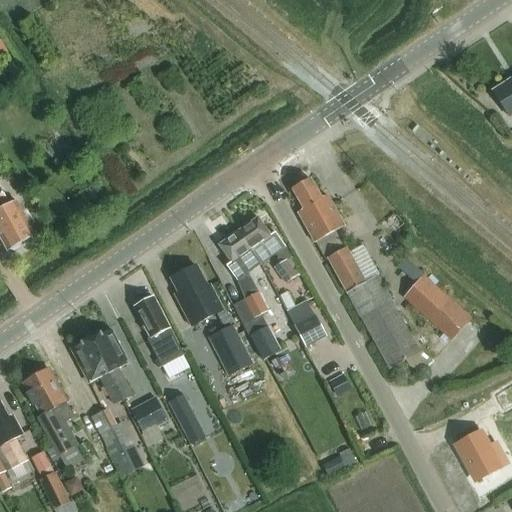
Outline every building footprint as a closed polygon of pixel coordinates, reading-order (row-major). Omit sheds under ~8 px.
[(511,79),(493,91),(508,117),(511,114),(511,79)] [(315,244),(316,243),(327,263),(330,262),(389,370),(419,353),(358,243),(344,251),(334,234),(345,228),(328,197),(322,200),(310,180),(292,190),(303,210),(298,213),(315,244)] [(0,240),(6,251),(34,236),(16,202),(0,210),(0,204),(7,201),(0,188),(0,240)] [(284,247),(283,246),(275,233),(271,236),(259,218),(239,232),(260,264),(284,247)] [(247,273),(260,264),(239,232),(219,246),(231,263),(226,266),(237,281),(247,273)] [(281,264),(275,268),(285,284),(298,277),(302,274),(286,249),(276,256),(281,264)] [(451,343),(472,320),(405,260),(397,269),(416,285),(403,300),(451,343)] [(216,314),(223,311),(210,286),(207,288),(196,267),(171,280),(179,295),(176,297),(192,327),(216,314)] [(247,273),(237,281),(244,300),(258,292),(247,273)] [(254,318),(268,311),(258,292),(244,300),(254,318)] [(168,353),(179,348),(153,298),(134,308),(151,340),(159,336),(168,353)] [(296,307),(286,312),(306,349),(327,338),(315,316),(304,321),(296,307)] [(223,311),(216,314),(223,328),(230,324),(223,311)] [(268,328),(250,337),(252,340),(263,361),(281,352),(268,328)] [(123,401),(132,396),(118,369),(128,364),(110,330),(91,339),(123,401)] [(151,340),(148,341),(158,361),(162,368),(163,368),(183,357),(184,357),(179,348),(168,353),(159,336),(151,340)] [(113,406),(123,401),(91,339),(72,349),(90,384),(100,379),(113,406)] [(241,341),(216,354),(229,378),(253,365),(241,341)] [(183,357),(163,368),(169,380),(190,369),(183,357)] [(37,418),(59,459),(79,447),(66,424),(75,420),(67,405),(69,404),(49,369),(24,383),(30,393),(27,395),(34,407),(36,406),(42,416),(37,418)] [(343,376),(328,384),(336,399),(351,391),(343,376)] [(183,397),(169,404),(176,416),(190,408),(183,397)] [(158,402),(134,414),(144,435),(169,423),(158,402)] [(16,441),(24,437),(16,421),(11,423),(1,403),(0,404),(0,449),(0,491),(2,495),(12,490),(4,475),(28,463),(16,441)] [(103,413),(92,418),(101,436),(112,430),(103,413)] [(365,413),(354,418),(360,433),(371,429),(365,413)] [(112,430),(101,436),(115,464),(122,479),(143,468),(135,453),(121,425),(112,430)] [(485,434),(459,447),(478,483),(503,470),(485,434)] [(353,454),(340,461),(345,471),(358,464),(353,454)] [(42,481),(39,483),(54,511),(71,503),(56,474),(54,475),(45,455),(39,458),(49,478),(42,481)] [(339,459),(322,467),(328,479),(345,471),(340,461),(339,459)] [(77,479),(65,485),(71,497),(83,491),(77,479)]
